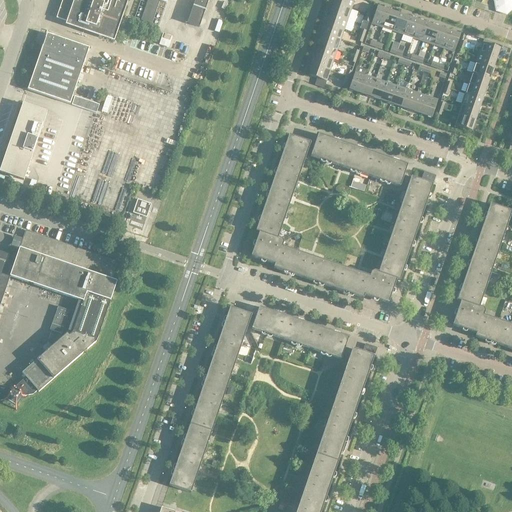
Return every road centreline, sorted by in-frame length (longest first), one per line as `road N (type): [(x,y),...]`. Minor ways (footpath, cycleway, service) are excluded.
road 1 (unclassified): [(225,277),(143,511)]
road 2 (unclassified): [(466,159),(285,100)]
road 3 (unclassified): [(405,335),(225,277)]
road 4 (unclassified): [(285,100),(225,277)]
road 5 (unclassified): [(405,335),(466,159)]
road 6 (unclassified): [(345,511),(405,335)]
